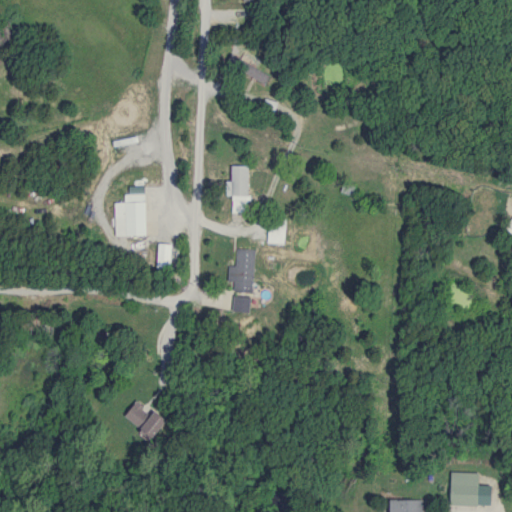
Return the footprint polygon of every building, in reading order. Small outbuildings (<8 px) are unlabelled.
[(257,62),(231,51),(226,66),(267,82),(271,74),(254,67),(257,62)] [(232,202),(250,202),(250,166),(232,166),(232,202)] [(115,216),(115,238),(148,237),(146,188),(126,189),(127,216),(115,216)] [(289,245),(289,222),(270,222),(270,245),(289,245)] [(228,267),(228,290),(254,290),(254,249),(235,249),(235,267),(228,267)] [(147,439),(163,423),(139,399),(123,414),(147,439)] [(480,472),(452,472),(452,506),(480,506),(480,472)] [(392,501),(392,511),(423,511),(424,501),(392,501)]
